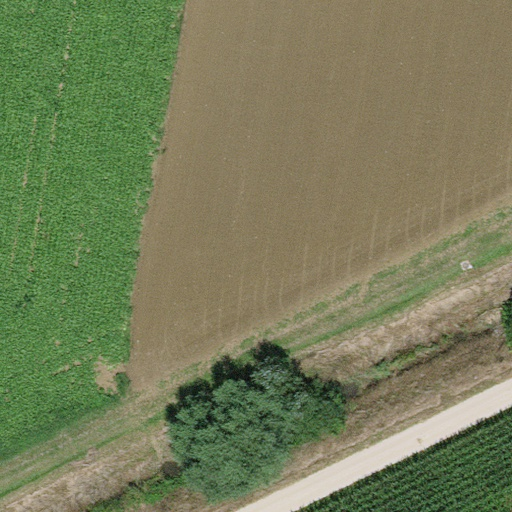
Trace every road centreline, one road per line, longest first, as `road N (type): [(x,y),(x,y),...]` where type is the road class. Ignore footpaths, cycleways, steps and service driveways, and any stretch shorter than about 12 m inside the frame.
road 1 (track): [(0,489),(511,224)]
road 2 (track): [(239,511),(511,375)]
